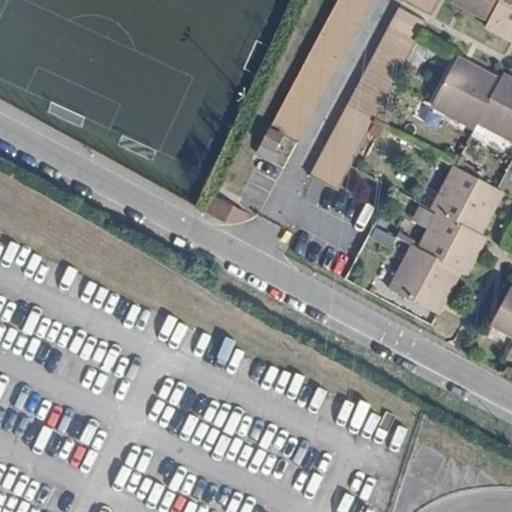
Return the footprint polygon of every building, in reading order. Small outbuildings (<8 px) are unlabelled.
[(370,0),(331,0),(254,154),(271,162),(284,136),(298,143),(370,0)] [(438,0),(404,0),(431,14),(438,0)] [(461,0),(490,15),(498,0),(461,0)] [(511,0),(498,0),(490,15),(485,22),(511,35),(511,0)] [(426,22),(399,8),(310,175),(337,189),(426,22)] [(462,64),(457,72),(470,79),(475,70),(462,64)] [(499,83),(475,70),(470,79),(457,72),(439,107),(477,127),(480,121),(499,83)] [(511,137),(511,78),(504,74),(499,83),(480,121),(511,137)] [(502,177),(463,156),(443,191),(449,194),(483,211),(502,177)] [(492,215),(483,211),(449,194),(429,233),(462,251),(471,255),(492,215)] [(444,288),(462,251),(429,233),(423,230),(405,268),(444,288)] [(493,314),(511,323),(511,275),(511,276),(493,314)]
